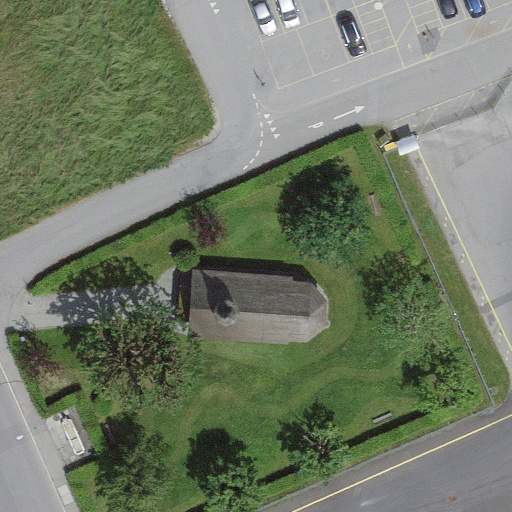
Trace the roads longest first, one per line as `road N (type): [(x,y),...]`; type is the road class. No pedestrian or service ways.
road 1 (residential): [(0,276),(236,161),(232,108),(183,0)]
road 2 (unknown): [(327,511),(511,442)]
